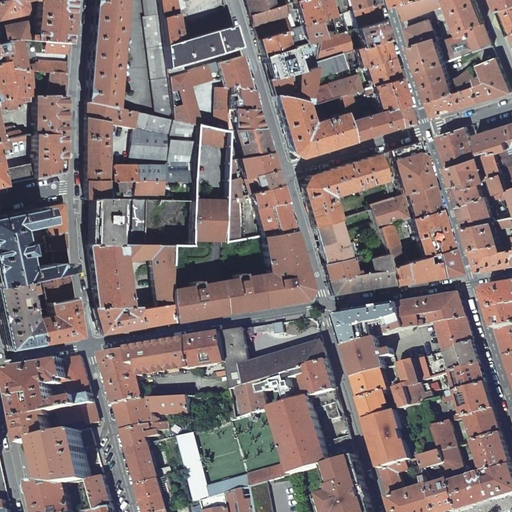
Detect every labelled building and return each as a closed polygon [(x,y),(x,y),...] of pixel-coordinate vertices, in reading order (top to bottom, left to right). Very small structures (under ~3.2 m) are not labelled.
[(8,0),(0,1),(0,20),(25,15),(27,9),(25,2),(31,0),(31,1),(31,0),(8,0)] [(70,21),(71,0),(31,0),(31,1),(37,1),(34,36),(29,35),(29,40),(44,41),(68,43),(70,21)] [(91,0),(92,0),(88,44),(84,93),(83,101),(113,108),(121,0),(91,0)] [(142,0),(145,16),(142,17),(154,116),(169,119),(172,120),(166,76),(165,68),(162,46),(159,18),(156,0),(142,0)] [(172,0),(156,0),(159,18),(175,13),(174,9),(172,0)] [(242,0),(246,10),(247,15),(273,7),(272,4),(281,1),(280,0),(242,0)] [(296,0),(292,1),(300,26),(316,21),(309,0),(296,0)] [(309,0),(316,21),(332,16),(327,0),(309,0)] [(342,0),(344,6),(347,5),(349,11),(373,3),(372,0),(342,0)] [(413,0),(399,4),(404,20),(406,20),(450,3),(448,0),(413,0)] [(448,0),(450,3),(461,30),(461,31),(485,22),(478,5),(476,0),(448,0)] [(511,0),(498,0),(501,9),(508,7),(511,5),(511,0)] [(273,7),(247,15),(254,36),(255,40),(281,32),(288,30),(287,27),(291,25),(288,14),(285,3),(273,7)] [(373,3),(349,11),(352,20),(354,28),(379,21),(377,15),(373,3)] [(501,9),(497,11),(507,36),(511,33),(511,14),(508,7),(501,9)] [(349,11),(340,14),(343,23),(352,20),(349,11)] [(175,13),(159,18),(162,46),(185,39),(183,33),(179,34),(175,13)] [(226,13),(185,25),(186,29),(182,30),(183,33),(185,39),(230,26),(226,13)] [(332,16),(316,21),(322,39),(344,32),(346,31),(343,23),(340,14),(332,16)] [(409,27),(407,28),(409,36),(411,43),(412,44),(438,36),(438,34),(432,19),(431,19),(409,27)] [(352,20),(343,23),(346,31),(353,29),(354,28),(352,20)] [(316,21),(300,26),(305,40),(306,44),(317,40),(322,39),(316,21)] [(354,28),(353,29),(355,34),(359,48),(384,40),(380,25),(379,21),(354,28)] [(24,22),(0,26),(0,41),(0,43),(2,42),(18,39),(29,40),(29,35),(27,35),(24,22)] [(461,30),(458,32),(459,37),(460,37),(467,34),(468,37),(470,36),(476,51),(494,44),(489,32),(485,22),(461,31),(461,30)] [(185,39),(162,46),(165,68),(179,64),(234,48),(236,47),(235,44),(230,26),(185,39)] [(288,30),(281,32),(284,44),(286,44),(291,42),(291,44),(305,40),(300,26),(288,30)] [(281,32),(255,40),(259,53),(260,57),(287,49),(286,44),(284,44),(281,32)] [(322,39),(317,40),(314,62),(340,54),(350,50),(346,36),(344,32),(322,39)] [(352,34),(346,36),(350,50),(353,50),(357,49),(352,34)] [(459,37),(448,40),(453,59),(476,51),(470,36),(468,37),(467,34),(460,37),(459,37)] [(438,36),(412,44),(419,70),(446,62),(439,37),(438,36)] [(18,39),(2,42),(4,53),(6,62),(8,69),(29,70),(36,71),(36,63),(33,64),(24,67),(18,39)] [(287,49),(260,57),(262,64),(267,80),(313,67),(314,62),(317,40),(306,44),(287,49)] [(357,49),(353,50),(358,66),(355,66),(356,69),(359,68),(363,67),(390,59),(389,53),(384,40),(359,48),(357,49)] [(68,43),(44,41),(43,52),(67,53),(68,43)] [(313,67),(312,78),(345,68),(343,63),(340,54),(314,62),(313,67)] [(215,62),(207,65),(209,72),(217,70),(218,75),(216,76),(216,78),(219,78),(222,87),(222,88),(228,87),(235,88),(249,90),(239,56),(237,57),(216,64),(215,62)] [(476,86),(481,101),(495,97),(511,91),(511,88),(499,57),(482,64),(486,75),(480,77),(479,74),(475,76),(478,85),(476,86)] [(390,59),(363,67),(368,83),(365,84),(366,87),(369,86),(396,78),(390,59)] [(67,62),(36,61),(36,63),(36,71),(48,72),(66,73),(67,62)] [(6,62),(0,63),(0,99),(14,96),(26,96),(31,96),(29,70),(8,69),(6,62)] [(446,62),(419,70),(425,87),(429,100),(456,92),(446,62)] [(179,64),(165,68),(166,76),(181,72),(179,64)] [(181,72),(166,76),(172,120),(194,124),(199,125),(188,86),(211,80),(209,72),(207,65),(181,72)] [(313,67),(267,80),(270,90),(271,95),(272,96),(302,102),(308,103),(310,89),(312,78),(313,67)] [(461,76),(457,78),(459,87),(458,88),(458,91),(476,86),(478,85),(475,76),(473,67),(461,76)] [(66,73),(48,72),(46,96),(64,96),(64,91),(66,73)] [(354,76),(310,89),(308,103),(309,104),(315,103),(337,97),(349,93),(358,90),(354,76)] [(366,87),(360,89),(362,92),(364,91),(366,96),(372,94),(378,112),(391,108),(392,109),(404,105),(401,95),(396,78),(369,86),(366,87)] [(459,108),(481,101),(476,86),(458,91),(456,92),(429,100),(431,108),(433,116),(459,108)] [(222,87),(214,87),(213,128),(226,132),(226,131),(227,109),(227,93),(228,87),(222,88),(222,87)] [(249,90),(235,88),(237,96),(230,95),(230,93),(227,93),(227,109),(233,109),(255,110),(250,95),(249,90)] [(349,93),(337,97),(342,113),(344,123),(357,119),(349,93)] [(0,109),(4,111),(16,108),(22,101),(23,101),(24,103),(26,103),(26,101),(26,96),(14,96),(0,99),(0,109)] [(63,129),(63,101),(64,96),(46,96),(31,96),(26,96),(26,101),(31,101),(31,134),(63,134),(63,129)] [(302,102),(272,96),(281,127),(288,151),(296,155),(301,154),(302,156),(335,146),(350,142),(344,123),(342,113),(309,123),(302,102)] [(113,108),(83,101),(83,110),(83,118),(106,123),(131,128),(132,128),(134,112),(113,108)] [(404,105),(392,109),(398,127),(410,123),(410,121),(405,108),(404,105)] [(357,119),(344,123),(350,142),(363,138),(383,131),(398,127),(392,109),(391,108),(378,112),(357,119)] [(255,110),(233,109),(227,109),(226,131),(232,130),(233,130),(261,129),(260,126),(255,110)] [(137,113),(134,112),(132,128),(168,135),(169,119),(154,116),(137,113)] [(106,123),(83,118),(83,131),(83,152),(83,181),(104,181),(104,177),(105,158),(106,123)] [(172,120),(169,119),(168,135),(167,160),(163,165),(163,182),(190,182),(194,124),(172,120)] [(511,122),(511,123),(477,133),(484,156),(487,154),(500,150),(511,146),(511,122)] [(208,144),(216,145),(216,146),(225,147),(226,132),(213,128),(199,125),(194,124),(193,142),(209,143),(208,144)] [(12,126),(2,128),(3,134),(4,139),(21,135),(12,126)] [(449,167),(477,158),(476,155),(467,126),(439,135),(445,152),(449,167)] [(132,128),(131,128),(127,156),(167,160),(168,135),(132,128)] [(233,130),(232,130),(239,159),(268,153),(262,134),(261,129),(233,130)] [(31,139),(31,155),(29,155),(30,157),(31,157),(31,164),(31,178),(63,172),(63,156),(63,134),(31,134),(31,139)] [(21,135),(0,139),(0,149),(6,148),(5,145),(9,142),(22,139),(21,135)] [(416,142),(386,151),(399,194),(429,185),(423,166),(416,142)] [(511,146),(500,150),(506,167),(511,165),(511,146)] [(500,150),(487,154),(494,175),(507,171),(506,167),(500,150)] [(239,159),(237,159),(241,179),(273,170),(272,166),(271,163),(268,153),(239,159)] [(302,190),(300,191),(306,212),(311,227),(337,220),(330,196),(383,180),(377,160),(375,154),(352,162),(320,172),(321,173),(304,178),(300,185),(302,190)] [(477,158),(449,167),(453,180),(454,184),(471,179),(486,174),(488,174),(487,171),(485,172),(481,157),(479,157),(477,158)] [(382,158),(377,160),(383,180),(389,198),(394,196),(382,158)] [(231,160),(225,161),(224,182),(234,179),(231,160)] [(0,185),(31,178),(31,164),(5,169),(4,169),(6,178),(0,178),(0,185)] [(134,165),(113,165),(110,167),(109,177),(104,177),(104,181),(129,182),(131,182),(134,182),(134,165)] [(163,165),(134,165),(134,182),(162,182),(163,182),(163,165)] [(273,170),(241,179),(246,195),(248,194),(277,185),(273,170)] [(511,187),(507,171),(494,175),(500,192),(509,188),(511,188),(511,187)] [(486,174),(471,179),(473,185),(482,182),(488,180),(486,174)] [(234,179),(224,182),(223,201),(240,197),(239,193),(238,194),(236,178),(234,179)] [(471,179),(454,184),(456,189),(460,204),(486,196),(482,182),(473,185),(471,179)] [(104,181),(83,181),(83,195),(83,199),(85,199),(89,199),(104,199),(104,191),(104,181)] [(129,182),(104,181),(104,191),(123,192),(123,187),(128,187),(129,182)] [(162,182),(134,182),(131,182),(131,195),(162,195),(162,182)] [(277,185),(248,194),(260,236),(291,231),(282,202),(281,198),(277,185)] [(394,196),(389,198),(367,204),(374,230),(377,229),(392,224),(400,221),(406,220),(408,219),(436,210),(431,192),(429,185),(399,194),(394,196)] [(467,225),(496,220),(495,217),(499,215),(496,202),(511,197),(509,188),(500,192),(486,196),(460,204),(465,220),(467,225)] [(240,197),(223,201),(222,241),(222,243),(238,240),(235,202),(241,202),(240,196),(240,197)] [(104,199),(89,199),(89,220),(89,228),(88,238),(88,242),(88,245),(116,245),(117,225),(118,225),(118,215),(117,215),(118,199),(104,199)] [(144,200),(132,199),(131,245),(143,245),(144,200)] [(190,199),(188,239),(189,239),(222,241),(223,201),(222,201),(190,199)] [(66,266),(65,239),(64,221),(63,204),(62,203),(0,215),(0,285),(67,271),(66,266)] [(436,210),(408,219),(413,236),(411,237),(411,240),(414,239),(420,254),(421,257),(433,254),(449,249),(444,234),(443,230),(438,216),(436,210)] [(511,216),(503,219),(501,219),(504,227),(508,226),(511,239),(511,238),(511,216)] [(325,232),(326,237),(341,232),(337,219),(337,220),(311,227),(313,233),(315,234),(325,232)] [(496,220),(467,225),(468,230),(473,246),(502,241),(496,220)] [(377,229),(383,249),(398,244),(392,224),(377,229)] [(258,236),(265,273),(255,275),(256,278),(266,276),(271,276),(300,270),(303,270),(297,249),(291,231),(260,236),(258,236)] [(313,233),(315,240),(326,237),(325,232),(315,234),(313,233)] [(317,248),(319,253),(345,244),(343,239),(341,232),(326,237),(328,242),(319,245),(317,248)] [(315,240),(317,248),(319,245),(328,242),(326,237),(315,240)] [(502,241),(473,246),(477,260),(480,270),(506,265),(511,264),(511,238),(511,239),(511,240),(511,247),(508,248),(508,247),(509,245),(508,240),(502,241)] [(333,262),(349,258),(347,251),(345,244),(319,253),(320,257),(324,258),(332,256),(333,262)] [(398,244),(383,249),(385,254),(389,267),(421,257),(420,254),(415,255),(414,252),(401,256),(398,244)] [(128,307),(122,262),(120,245),(116,245),(88,245),(85,245),(92,300),(93,308),(128,307)] [(129,261),(127,245),(120,245),(122,262),(129,261)] [(168,245),(143,245),(131,245),(127,245),(129,261),(147,259),(149,276),(151,292),(168,290),(168,245)] [(433,254),(440,277),(456,274),(449,251),(449,249),(433,254)] [(359,274),(326,281),(331,295),(363,290),(383,286),(394,284),(389,267),(385,254),(368,258),(372,271),(363,273),(362,270),(358,271),(359,274)] [(410,282),(425,279),(440,277),(433,254),(421,257),(389,267),(394,284),(410,282)] [(320,257),(322,264),(333,262),(332,256),(324,258),(320,257)] [(322,264),(322,265),(326,278),(326,281),(359,274),(358,271),(353,272),(350,258),(349,258),(333,262),(322,264)] [(281,304),(301,300),(309,290),(303,270),(300,270),(271,276),(266,276),(256,278),(260,307),(281,304)] [(0,331),(4,350),(78,337),(76,325),(71,295),(67,271),(0,285),(0,331)] [(223,314),(260,307),(256,278),(255,275),(240,278),(240,276),(242,276),(241,274),(231,276),(231,278),(232,278),(233,279),(218,281),(223,310),(223,314)] [(197,281),(187,283),(187,287),(168,290),(168,305),(170,319),(182,317),(182,320),(197,318),(211,315),(211,312),(223,310),(218,281),(198,285),(197,281)] [(511,284),(501,286),(490,288),(488,292),(488,293),(489,296),(493,313),(498,329),(511,326),(511,284)] [(153,307),(168,305),(168,290),(151,292),(153,302),(153,307)] [(408,329),(438,323),(469,317),(468,313),(462,293),(431,298),(400,303),(408,329)] [(142,309),(153,307),(153,302),(143,304),(143,306),(136,306),(136,310),(142,309)] [(378,337),(408,329),(400,303),(341,314),(338,317),(347,347),(378,337)] [(153,307),(142,309),(136,310),(139,328),(155,325),(157,325),(171,322),(170,319),(168,305),(153,307)] [(97,334),(136,328),(139,328),(136,310),(136,306),(132,307),(128,307),(93,308),(90,308),(94,323),(97,334)] [(438,323),(447,351),(476,342),(475,338),(469,317),(438,323)] [(279,324),(275,325),(277,335),(286,333),(284,323),(279,324)] [(511,326),(498,329),(503,343),(507,356),(511,354),(511,326)] [(247,329),(225,333),(231,364),(235,390),(288,374),(302,369),(330,360),(324,342),(253,364),(250,348),(248,333),(247,329)] [(208,336),(190,339),(196,369),(198,369),(231,364),(225,333),(208,336)] [(383,352),(378,337),(347,347),(357,378),(386,369),(388,369),(385,358),(395,355),(393,348),(383,352)] [(162,343),(133,348),(137,365),(143,364),(146,376),(147,377),(191,370),(191,372),(198,371),(198,369),(196,369),(190,339),(162,343)] [(476,342),(447,351),(453,372),(483,363),(481,355),(476,342)] [(147,400),(137,365),(133,348),(103,353),(108,372),(114,392),(117,406),(135,401),(147,400)] [(12,369),(10,370),(10,371),(10,372),(9,372),(10,373),(15,396),(20,419),(48,412),(61,410),(96,402),(90,379),(83,357),(12,369)] [(302,369),(310,397),(313,396),(313,397),(339,390),(335,377),(330,360),(302,369)] [(402,364),(407,380),(409,386),(409,388),(423,383),(423,381),(416,360),(402,364)] [(483,363),(453,372),(455,378),(459,392),(489,383),(488,378),(487,376),(483,363)] [(386,369),(357,378),(362,395),(363,399),(392,391),(386,369)] [(446,381),(455,378),(453,372),(444,375),(446,381)] [(288,374),(235,390),(240,415),(241,418),(270,410),(267,392),(278,389),(279,393),(292,390),(288,374)] [(407,380),(397,383),(399,389),(409,386),(407,380)] [(423,383),(409,388),(415,406),(429,401),(425,386),(424,383),(423,383)] [(489,383),(459,392),(460,396),(465,413),(467,417),(469,416),(497,408),(494,398),(489,383)] [(431,384),(425,386),(429,401),(436,399),(431,384)] [(400,391),(402,402),(405,408),(415,406),(409,388),(409,386),(399,389),(400,391)] [(339,390),(313,397),(317,408),(326,405),(330,417),(331,418),(333,419),(336,419),(342,417),(338,402),(342,401),(339,390)] [(369,419),(390,413),(388,406),(385,396),(390,394),(393,393),(392,391),(363,399),(368,416),(369,419)] [(393,404),(390,394),(385,396),(388,406),(393,404)] [(323,430),(317,408),(313,397),(313,396),(310,397),(275,408),(295,474),(325,464),(330,463),(333,462),(327,441),(323,430)] [(164,412),(167,414),(171,414),(192,413),(192,398),(170,398),(153,399),(153,402),(153,404),(157,404),(158,412),(164,412)] [(124,431),(146,425),(152,424),(151,420),(147,403),(153,402),(153,399),(147,400),(135,401),(117,406),(121,418),(124,431)] [(405,408),(390,413),(369,419),(375,441),(377,446),(384,469),(411,461),(424,458),(444,451),(437,426),(429,401),(415,406),(405,408)] [(96,402),(61,410),(64,424),(89,418),(90,424),(101,422),(100,417),(96,402)] [(497,408),(469,416),(476,442),(505,433),(502,423),(497,408)] [(48,412),(20,419),(20,422),(25,443),(42,440),(54,437),(48,412)] [(240,415),(217,418),(218,424),(231,421),(241,418),(240,415)] [(199,434),(232,425),(231,421),(218,424),(198,430),(199,434)] [(453,421),(437,426),(444,451),(460,447),(453,421)] [(146,425),(124,431),(127,440),(129,449),(150,443),(149,438),(153,437),(161,435),(160,431),(172,430),(171,422),(152,424),(146,425)] [(103,462),(93,429),(82,431),(86,448),(90,447),(94,464),(103,462)] [(45,451),(49,470),(48,470),(51,482),(71,484),(80,482),(92,480),(93,480),(91,468),(86,448),(82,431),(54,437),(42,440),(44,451),(45,451)] [(211,487),(196,431),(179,435),(194,492),(211,487)] [(505,433),(476,442),(485,473),(486,472),(486,473),(490,472),(493,471),(511,465),(511,457),(511,453),(505,433)] [(333,462),(359,455),(352,434),(327,441),(333,462)] [(137,478),(139,485),(161,479),(158,470),(150,443),(129,449),(137,478)] [(460,447),(444,451),(448,463),(451,472),(451,474),(463,470),(466,465),(460,447)] [(444,451),(424,458),(428,469),(434,467),(435,470),(441,468),(441,465),(448,463),(444,451)] [(2,455),(0,455),(0,502),(9,501),(12,501),(6,475),(2,455)] [(376,511),(371,495),(370,490),(359,455),(333,462),(330,463),(337,485),(333,487),(334,492),(326,494),(319,497),(323,511),(376,511)] [(424,458),(411,461),(413,470),(414,476),(424,473),(426,479),(430,478),(428,469),(424,458)] [(411,461),(384,469),(391,492),(392,497),(408,493),(401,473),(413,470),(411,461)] [(332,485),(333,487),(337,485),(330,463),(325,464),(332,485)] [(275,480),(290,475),(287,464),(248,475),(211,487),(194,492),(197,503),(252,486),(269,481),(275,480)] [(511,465),(493,471),(495,477),(489,479),(495,500),(511,494),(511,465)] [(158,470),(161,479),(173,476),(170,467),(158,470)] [(451,472),(444,474),(447,482),(453,480),(451,474),(451,472)] [(479,505),(495,500),(489,479),(487,476),(486,473),(486,472),(485,473),(454,482),(462,510),(479,505)] [(113,500),(106,476),(93,480),(92,480),(100,508),(101,511),(115,506),(113,500)] [(161,479),(170,511),(182,507),(173,476),(161,479)] [(408,493),(392,497),(396,511),(440,511),(432,483),(430,478),(426,479),(428,486),(408,493)] [(144,506),(146,511),(164,511),(170,511),(161,479),(139,485),(144,506)] [(80,482),(87,510),(100,508),(92,480),(80,482)] [(435,482),(432,483),(440,511),(456,511),(462,510),(454,482),(453,480),(447,482),(434,486),(435,482)] [(51,482),(33,481),(38,502),(39,511),(77,511),(71,484),(51,482)] [(252,486),(256,511),(274,511),(270,485),(269,481),(252,486)] [(333,487),(332,485),(328,486),(325,491),(326,494),(334,492),(333,487)] [(197,503),(183,507),(184,511),(256,511),(252,486),(197,503)] [(0,511),(14,511),(14,509),(10,510),(9,501),(0,502),(0,511)]
